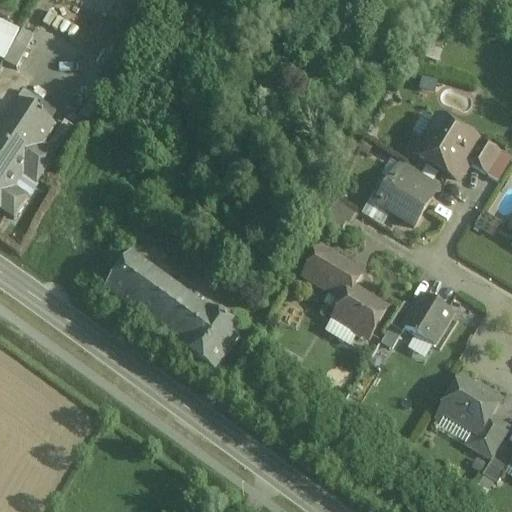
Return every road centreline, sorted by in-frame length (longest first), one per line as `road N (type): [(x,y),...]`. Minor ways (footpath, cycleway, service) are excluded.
road 1 (secondary): [(324,511),(0,275)]
road 2 (track): [(416,1),(262,322)]
road 3 (residential): [(511,305),(433,257),(461,213)]
